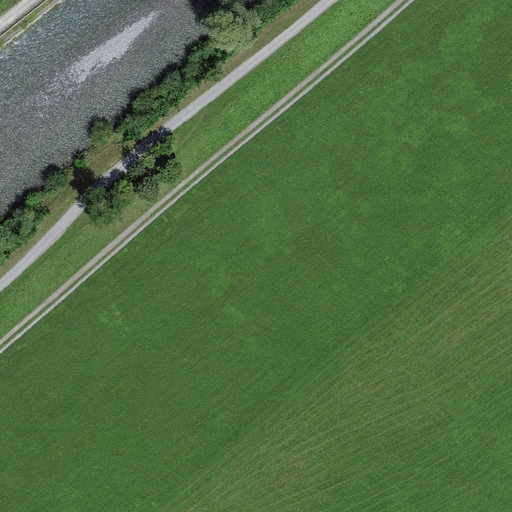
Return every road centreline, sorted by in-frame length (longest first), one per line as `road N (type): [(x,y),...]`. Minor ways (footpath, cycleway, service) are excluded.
road 1 (track): [(0,344),(409,0)]
road 2 (track): [(333,0),(148,143),(0,286)]
